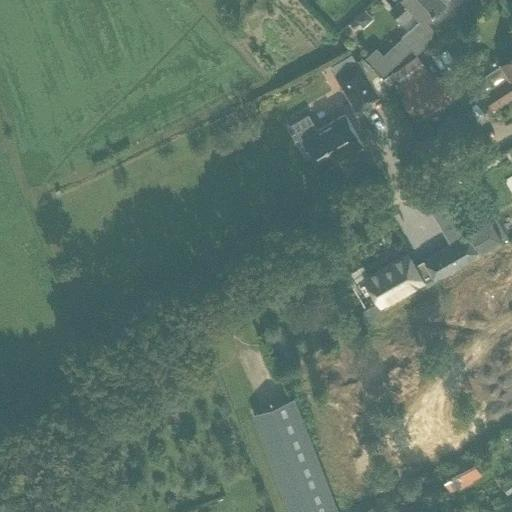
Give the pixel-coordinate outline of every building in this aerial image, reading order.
[(398,0),(389,9),(401,23),(414,11),(423,21),(444,1),(443,0),(398,0)] [(355,18),(362,26),(372,16),(365,8),(355,18)] [(367,55),(382,73),(409,48),(399,38),(384,53),(376,46),(367,55)] [(354,53),(331,67),(335,74),(356,109),(379,96),(358,61),(354,53)] [(483,91),(484,92),(476,95),(487,112),(511,95),(511,56),(500,63),(507,75),(483,91)] [(413,95),(424,113),(451,97),(440,78),(413,95)] [(313,154),(322,169),(363,144),(345,113),(317,130),(308,115),(288,127),(307,158),(313,154)] [(272,210),(261,215),(265,223),(276,218),(272,210)] [(366,278),(376,295),(381,304),(406,289),(408,294),(478,254),(466,232),(421,258),(422,261),(414,265),(408,254),(366,278)] [(305,330),(292,338),(300,354),(314,347),(305,330)] [(253,414),(291,511),(338,511),(294,398),(253,414)] [(461,486),(471,481),(470,479),(480,473),(470,456),(442,471),(452,489),(460,484),(461,486)]
